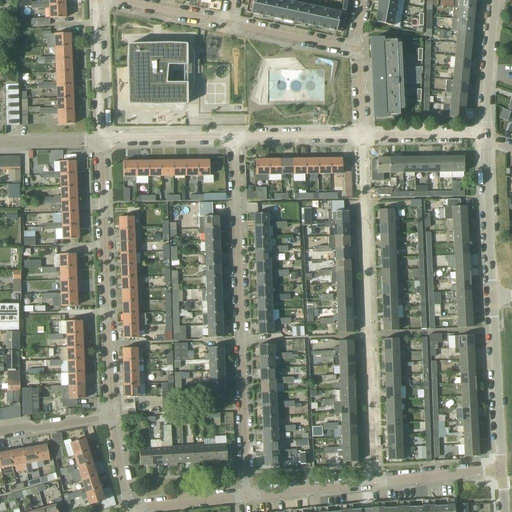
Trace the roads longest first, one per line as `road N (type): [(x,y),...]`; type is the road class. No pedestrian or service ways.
road 1 (residential): [(234,137),(246,496)]
road 2 (residential): [(373,482),(360,135)]
road 3 (residential): [(110,416),(99,140)]
road 4 (residential): [(501,469),(491,298)]
road 5 (residential): [(491,298),(485,135)]
road 6 (residential): [(96,0),(99,140)]
road 7 (residential): [(485,135),(493,0)]
road 8 (residential): [(99,140),(234,137)]
road 9 (residential): [(356,50),(229,23)]
road 10 (residential): [(373,482),(501,469)]
road 11 (residential): [(246,496),(373,482)]
road 12 (residential): [(234,137),(360,135)]
road 13 (residential): [(360,135),(485,135)]
